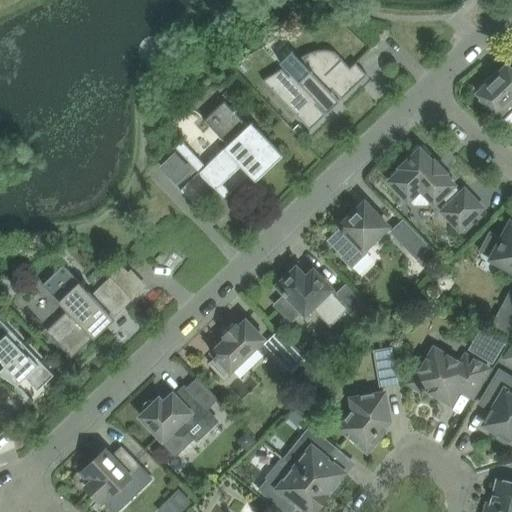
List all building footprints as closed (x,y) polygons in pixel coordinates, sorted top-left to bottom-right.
[(282,68),(263,80),(311,129),(326,114),(317,105),(319,103),(321,104),(333,92),(332,91),(333,90),(342,99),(368,75),(356,62),(351,67),(337,53),(332,51),(327,49),(321,49),(316,50),(311,51),(306,54),(302,56),(305,59),(303,61),(292,50),(280,62),(291,73),(289,75),(282,68)] [(494,78),(492,76),(492,75),(479,87),(482,90),(478,93),(482,97),(479,99),(492,112),(494,110),(504,120),(511,112),(511,68),(508,65),(494,78)] [(207,165),(200,171),(221,192),(227,187),(223,183),(242,165),(253,155),(268,171),(284,155),(257,127),(254,131),(225,101),(205,120),(228,145),(207,165)] [(199,171),(207,163),(186,141),(160,165),(199,204),(216,188),(199,171)] [(391,180),(409,199),(410,198),(416,204),(428,204),(433,199),(435,202),(444,194),(452,203),(444,211),(460,228),(482,207),(465,190),(461,194),(453,185),(454,184),(444,174),(446,172),(435,161),(434,162),(429,158),(431,156),(421,146),(413,153),(415,154),(401,167),(403,168),(391,180)] [(343,227),(330,240),(345,255),(343,256),(352,266),(368,251),(365,248),(373,241),(377,241),(381,237),(381,233),(389,226),(369,206),(365,201),(361,206),(341,225),(343,227)] [(428,246),(404,220),(393,231),(417,257),(428,246)] [(511,221),(502,239),(490,233),(483,247),(494,254),(492,258),(511,268),(511,221)] [(116,319),(105,307),(107,306),(116,316),(133,299),(111,276),(99,288),(100,290),(94,296),(66,266),(45,286),(79,322),(57,342),(72,357),(94,337),(95,339),(116,319)] [(335,296),(337,294),(314,270),(307,277),(297,267),(294,270),(291,270),(282,278),(282,282),(279,285),(284,290),(283,291),(286,294),(275,304),(291,321),(303,310),(306,313),(313,306),(331,325),(348,308),(335,296)] [(348,308),(356,317),(367,307),(346,285),(337,294),(335,296),(348,308)] [(510,334),(511,330),(511,287),(492,324),(510,334)] [(54,375),(0,317),(0,357),(6,365),(0,370),(0,373),(8,378),(18,385),(26,377),(39,390),(54,375)] [(225,376),(264,338),(247,320),(238,328),(236,325),(226,334),(229,337),(214,351),(217,354),(214,356),(216,359),(212,363),(225,376)] [(484,351),(496,358),(505,342),(493,335),(484,351)] [(282,337),(272,347),(293,369),(303,359),(282,337)] [(398,382),(392,348),(376,351),(382,385),(398,382)] [(473,395),(489,368),(467,355),(462,364),(435,348),(423,369),(419,367),(410,382),(421,389),(420,389),(424,391),(426,387),(451,402),(460,387),(473,395)] [(511,376),(500,369),(480,402),(493,410),(484,424),(501,433),(498,437),(509,444),(511,440),(511,376)] [(160,398),(155,403),(152,401),(148,402),(146,404),(145,408),(146,411),(142,416),(178,453),(197,435),(190,429),(209,411),(185,386),(175,395),(174,393),(164,402),(160,398)] [(31,397),(21,388),(14,395),(23,405),(31,397)] [(389,420),(385,392),(353,398),(355,411),(342,427),(358,440),(356,443),(368,452),(381,436),(378,434),(389,420)] [(344,472),(327,458),(336,448),(311,427),(303,436),(312,444),(294,465),(328,492),(331,488),(333,490),(341,481),(338,479),(344,472)] [(112,457),(106,450),(84,471),(82,471),(79,472),(78,474),(76,476),(76,479),(76,481),(77,483),(79,485),(81,486),(84,486),(88,486),(100,498),(102,497),(116,511),(151,478),(123,448),(112,457)] [(326,495),(328,492),(294,465),(286,458),(285,459),(276,451),(267,461),(269,471),(272,474),(260,490),(285,510),(294,499),(309,511),(311,511),(316,506),(318,508),(328,496),(326,495)] [(511,511),(511,482),(499,480),(492,505),(488,508),(486,511),(511,511)]
